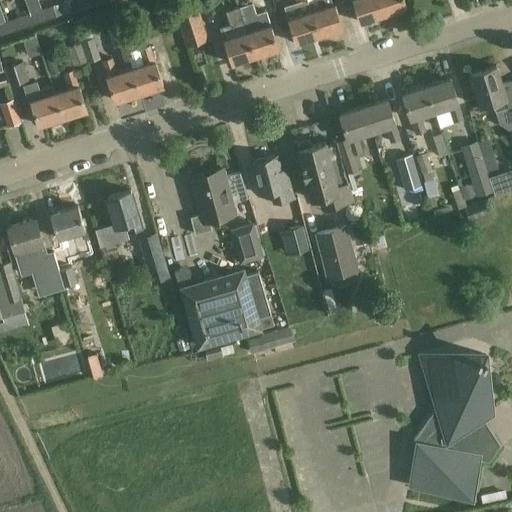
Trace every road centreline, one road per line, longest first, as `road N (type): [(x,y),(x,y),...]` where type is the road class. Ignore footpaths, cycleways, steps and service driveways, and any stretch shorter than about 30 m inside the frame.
road 1 (residential): [(0,178),(511,19)]
road 2 (track): [(0,379),(62,511)]
